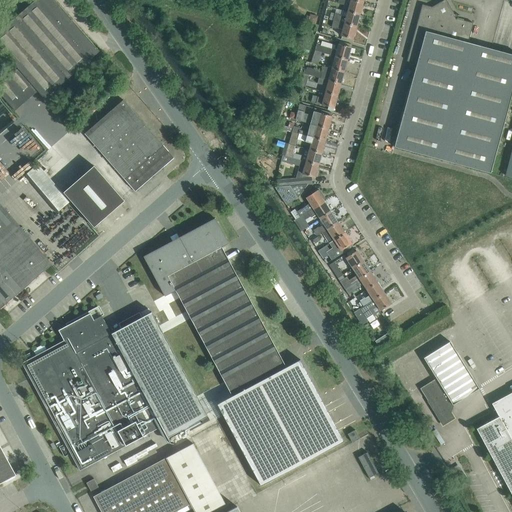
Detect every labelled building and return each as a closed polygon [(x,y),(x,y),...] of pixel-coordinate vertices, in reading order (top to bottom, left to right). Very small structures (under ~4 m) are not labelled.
[(99,51),(54,0),(35,0),(15,18),(68,78),(99,51)] [(360,15),(363,3),(352,0),(350,0),(348,12),(360,15)] [(407,61),(417,64),(425,31),(468,43),(473,23),(457,19),(456,19),(453,15),(455,15),(446,0),(444,0),(432,7),(422,4),(407,61)] [(356,27),(360,15),(348,12),(346,18),(345,18),(340,17),(339,22),(356,27)] [(310,13),(308,21),(319,25),(321,16),(310,13)] [(68,78),(15,18),(0,30),(0,47),(18,68),(38,91),(44,99),(68,78)] [(337,28),(339,22),(333,20),(331,27),(337,29),(337,28)] [(353,39),(356,27),(339,22),(337,28),(343,30),(341,36),(353,39)] [(511,54),(468,43),(425,31),(417,64),(394,147),(490,173),(511,93),(511,54)] [(347,60),(351,48),(339,44),(338,51),(316,45),(315,51),(321,52),(336,57),(347,60)] [(318,65),(321,52),(315,51),(311,63),(318,65)] [(347,60),(336,57),(333,68),(344,72),(347,60)] [(341,84),(344,72),(333,68),(333,69),(324,66),(322,72),(315,70),(314,71),(306,69),(305,74),(307,75),(313,77),(314,77),(315,77),(319,78),(329,80),(329,81),(341,84)] [(38,91),(18,68),(0,83),(0,92),(15,110),(38,91)] [(341,84),(329,81),(329,80),(319,78),(318,84),(327,87),(326,92),(337,95),(341,84)] [(337,95),(326,92),(324,99),(318,97),(318,96),(312,95),(311,102),(324,106),(328,107),(334,108),(337,95)] [(174,158),(162,144),(123,100),(85,133),(135,191),(174,158)] [(332,117),(322,114),(314,112),(312,115),(304,113),(304,112),(298,110),(296,116),(295,119),(310,124),(317,126),(328,129),(332,117)] [(325,141),(328,129),(317,126),(310,124),(308,132),(299,130),(298,134),(299,134),(307,136),(313,138),(325,141)] [(299,134),(298,134),(292,132),(289,143),(296,145),(299,134)] [(322,153),(325,141),(313,138),(307,136),(305,142),(312,143),(310,149),(322,153)] [(289,143),(285,156),(292,158),(296,145),(289,143)] [(318,165),(322,153),(310,149),(307,162),(306,162),(318,165)] [(305,175),(315,178),(318,165),(306,162),(307,162),(292,158),(285,156),(283,155),(281,161),(293,164),(305,168),(303,174),(305,175)] [(94,166),(63,192),(94,227),(124,201),(94,166)] [(311,177),(284,179),(284,186),(312,183),(311,177)] [(275,188),(286,205),(297,198),(290,186),(276,187),(275,188)] [(302,215),(308,212),(308,213),(314,209),(324,202),(323,201),(325,199),(322,195),(319,190),(317,191),(306,198),(310,203),(296,212),(295,210),(291,212),(296,219),(302,215)] [(331,212),(324,202),(314,209),(308,213),(311,217),(311,218),(317,214),(320,219),(331,212)] [(0,243),(20,226),(0,203),(0,243)] [(308,212),(302,215),(305,220),(311,217),(308,213),(308,212)] [(338,223),(331,212),(320,219),(327,230),(338,223)] [(305,220),(302,215),(296,219),(303,230),(309,226),(305,220)] [(157,282),(221,247),(229,243),(215,218),(179,238),(178,235),(171,239),(172,241),(143,257),(157,282)] [(345,234),(338,223),(327,230),(334,240),(345,234)] [(0,261),(28,236),(20,226),(0,243),(0,261)] [(322,233),(319,228),(318,227),(313,230),(316,234),(317,236),(322,233)] [(353,246),(345,234),(334,240),(329,244),(332,248),(326,252),(332,260),(353,246)] [(0,309),(53,264),(46,256),(28,236),(0,261),(0,309)] [(286,367),(230,263),(221,247),(157,282),(165,296),(176,290),(233,396),(286,367)] [(354,248),(344,255),(346,258),(348,256),(356,251),(354,248)] [(356,251),(348,256),(346,258),(353,269),(364,262),(356,251)] [(329,265),(338,278),(343,275),(334,262),(329,265)] [(371,273),(364,262),(353,269),(357,275),(349,280),(347,277),(340,281),(346,290),(357,282),(360,280),(371,273)] [(378,284),(371,273),(360,280),(368,291),(378,284)] [(360,287),(357,282),(346,290),(349,294),(360,287)] [(369,304),(384,294),(378,284),(368,291),(370,295),(365,298),(369,304)] [(391,304),(384,294),(369,304),(364,307),(360,310),(354,314),(356,317),(362,313),(366,319),(373,314),(374,315),(391,304)] [(369,304),(365,298),(364,297),(360,301),(364,307),(369,304)] [(111,334),(98,309),(67,326),(58,330),(64,341),(68,339),(76,354),(111,334)] [(152,312),(142,317),(139,312),(118,323),(121,328),(111,334),(161,426),(170,442),(210,420),(152,312)] [(161,426),(111,334),(76,354),(125,446),(161,426)] [(380,348),(391,340),(387,334),(376,341),(380,348)] [(125,446),(76,354),(68,339),(64,341),(22,363),(28,375),(27,376),(28,379),(30,378),(80,470),(125,446)] [(454,418),(451,413),(453,406),(453,405),(479,388),(450,341),(423,358),(436,378),(420,388),(443,425),(454,418)] [(300,360),(286,367),(233,396),(217,404),(261,486),(344,441),(300,360)] [(511,441),(511,392),(492,403),(499,417),(511,441)] [(511,489),(511,441),(499,417),(476,429),(510,491),(511,489)] [(352,443),(360,438),(355,430),(347,434),(352,443)] [(193,444),(165,458),(190,504),(194,511),(209,511),(225,504),(193,444)] [(0,483),(16,475),(0,445),(0,483)] [(379,473),(367,452),(358,457),(369,478),(379,473)] [(174,511),(190,504),(165,458),(93,497),(101,511),(174,511)] [(94,479),(86,483),(91,491),(98,487),(94,479)]
